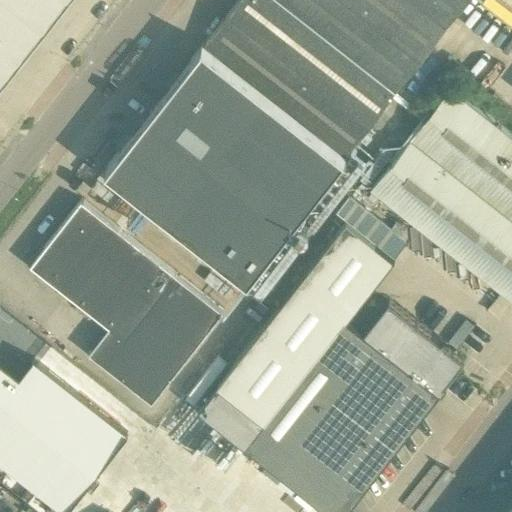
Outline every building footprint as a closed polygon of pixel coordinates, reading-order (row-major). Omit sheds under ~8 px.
[(0,0),(0,80),(11,67),(0,58),(0,56),(44,0),(0,0)] [(465,0),(236,0),(106,167),(248,278),(446,25),(465,0)] [(511,295),(511,133),(450,85),(371,185),(511,295)] [(152,400),(223,309),(81,198),(31,263),(109,324),(89,351),(152,400)] [(395,255),(346,217),(198,407),(333,511),(343,511),(439,390),(441,392),(446,385),(444,384),(464,359),(416,321),(391,352),(346,316),(395,255)] [(0,457),(66,510),(127,431),(32,357),(20,372),(0,356),(0,457)] [(333,511),(198,407),(142,479),(184,511),(333,511)]
